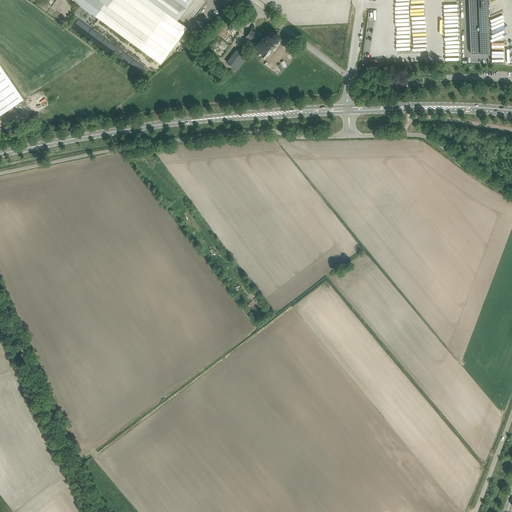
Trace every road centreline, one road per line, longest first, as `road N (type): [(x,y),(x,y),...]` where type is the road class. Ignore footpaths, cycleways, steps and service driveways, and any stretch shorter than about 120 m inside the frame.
road 1 (unclassified): [(0,173),(197,137),(266,130),(349,136)]
road 2 (track): [(0,297),(98,511)]
road 3 (tertiary): [(168,123),(348,112)]
road 4 (tertiary): [(347,106),(168,123)]
road 5 (tertiary): [(0,153),(168,123)]
road 6 (tertiary): [(511,108),(347,106)]
road 7 (residential): [(511,79),(385,85),(349,76)]
road 8 (tertiary): [(348,112),(511,113)]
road 9 (unclassified): [(511,195),(431,138),(404,134)]
